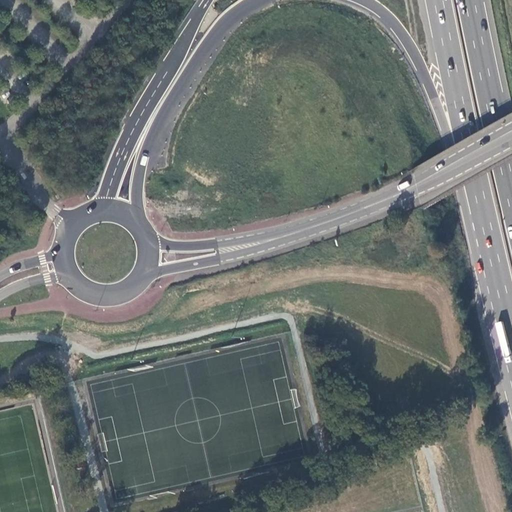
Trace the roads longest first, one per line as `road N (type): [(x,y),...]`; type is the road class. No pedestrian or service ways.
road 1 (trunk): [(363,0),(396,26),(420,66),(464,202),(485,222)]
road 2 (trunk): [(135,219),(152,138),(210,40),(252,0)]
road 3 (trunk): [(208,0),(127,130),(94,210)]
road 4 (trunk): [(438,0),(485,222)]
road 5 (track): [(0,382),(40,359),(63,365),(105,511)]
road 6 (trunk): [(511,198),(469,0)]
road 7 (secondary): [(143,272),(293,233)]
road 8 (secondary): [(293,233),(188,247),(148,242)]
road 9 (secondary): [(395,195),(511,132)]
